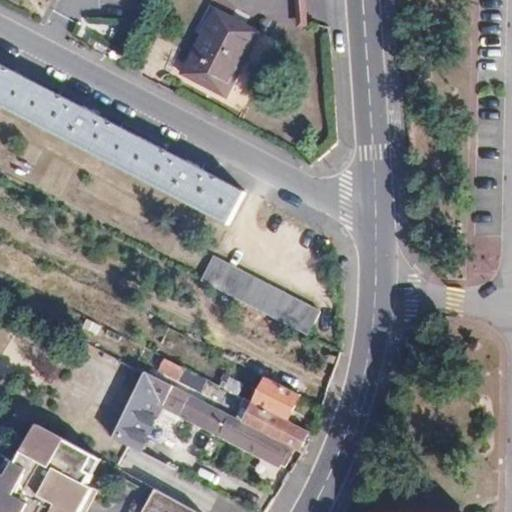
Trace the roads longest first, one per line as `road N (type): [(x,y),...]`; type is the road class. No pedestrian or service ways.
road 1 (residential): [(0,31),(319,193),(376,205)]
road 2 (residential): [(376,205),(369,354),(337,459),(307,511)]
road 3 (unknown): [(0,438),(14,412),(37,396),(240,511)]
road 4 (residential): [(362,0),(376,205)]
